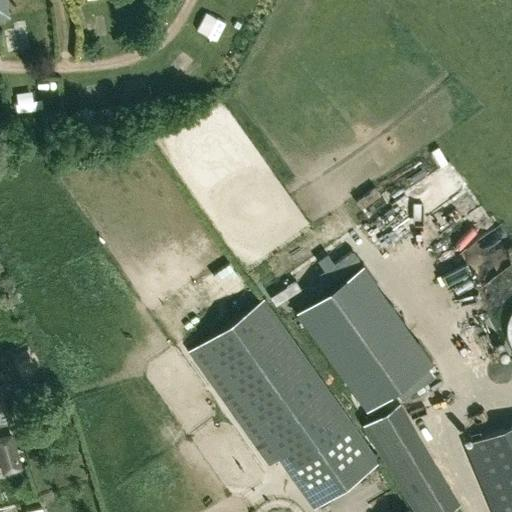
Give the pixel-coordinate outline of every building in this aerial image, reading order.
[(1,0),(7,48),(46,43),(40,0),(1,0)] [(80,19),(80,35),(101,35),(102,19),(80,19)] [(164,86),(186,80),(183,70),(161,76),(164,86)] [(25,99),(5,100),(6,116),(26,115),(25,99)] [(313,246),(320,255),(343,236),(336,228),(313,246)] [(468,283),(502,264),(484,231),(450,250),(468,283)] [(363,262),(296,309),(366,408),(432,360),(363,262)] [(276,270),(269,276),(280,289),(287,283),(276,270)] [(379,459),(264,296),(188,349),(269,464),(279,457),(313,506),(379,459)] [(427,364),(395,387),(403,398),(435,375),(427,364)] [(363,422),(417,511),(461,511),(456,502),(461,499),(400,399),(363,422)] [(511,511),(511,422),(464,443),(492,511),(511,511)] [(11,441),(0,444),(0,455),(6,475),(20,471),(11,441)]
